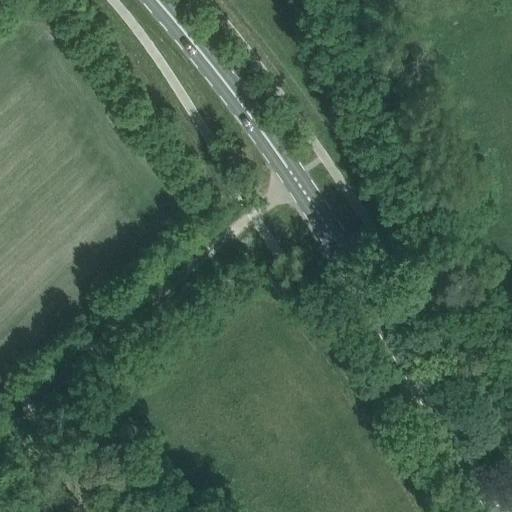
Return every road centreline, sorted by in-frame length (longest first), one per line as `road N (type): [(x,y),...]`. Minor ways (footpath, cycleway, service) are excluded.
road 1 (secondary): [(501,511),(296,178),(156,0)]
road 2 (track): [(0,440),(296,178)]
